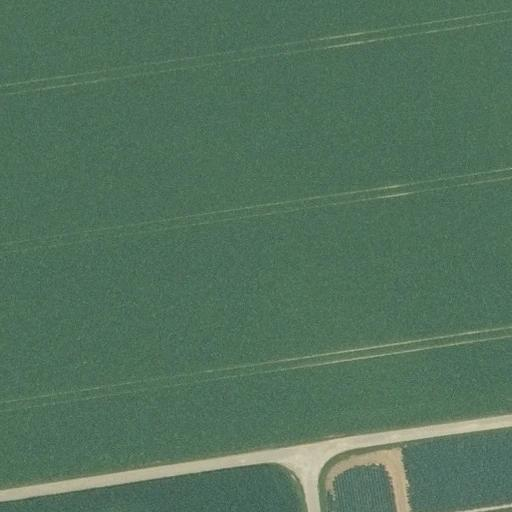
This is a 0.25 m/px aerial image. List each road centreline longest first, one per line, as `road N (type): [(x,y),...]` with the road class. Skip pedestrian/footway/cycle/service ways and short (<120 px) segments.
road 1 (track): [(312,511),(303,453),(0,498)]
road 2 (track): [(303,453),(511,422)]
